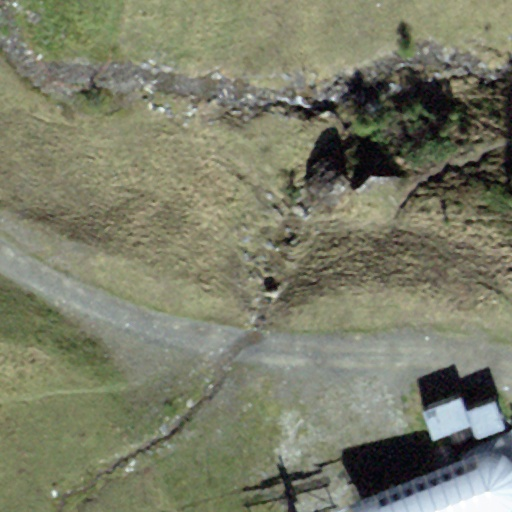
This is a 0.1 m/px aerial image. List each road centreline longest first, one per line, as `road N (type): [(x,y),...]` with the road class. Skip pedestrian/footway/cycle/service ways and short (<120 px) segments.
road 1 (track): [(169,343),(511,387)]
road 2 (track): [(0,263),(169,343)]
